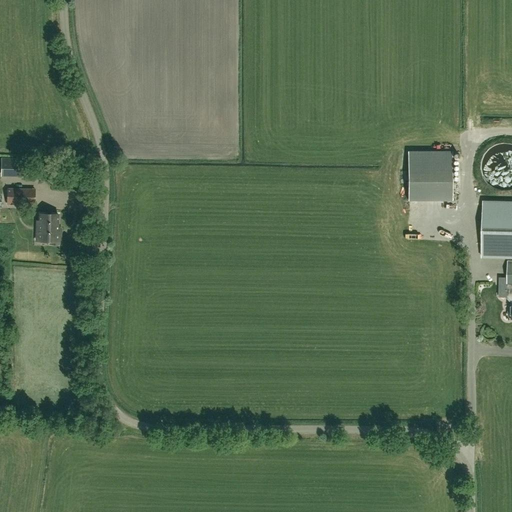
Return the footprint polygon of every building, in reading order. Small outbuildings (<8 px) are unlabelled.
[(511,144),(508,144),(502,144),(496,145),(491,148),(486,152),(483,157),(481,163),(481,169),(482,175),(485,180),(489,185),(494,189),(499,190),(505,191),(511,190),(511,189),(511,144)] [(452,151),(408,151),(408,201),(452,201),(452,151)] [(3,157),(2,172),(27,173),(27,158),(3,157)] [(7,203),(25,204),(26,188),(8,188),(7,203)] [(511,202),(483,202),(481,258),(508,259),(508,261),(511,261),(511,202)] [(50,241),(50,244),(60,244),(61,233),(58,233),(58,214),(40,214),(40,222),(42,222),(42,231),(37,231),(36,241),(50,241)]
